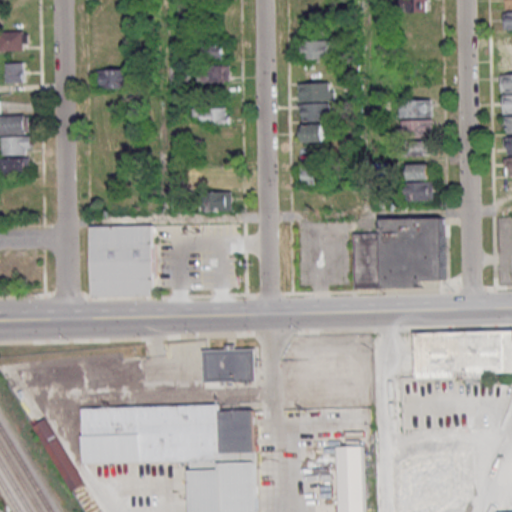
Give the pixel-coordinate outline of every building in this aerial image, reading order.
[(397,0),(398,12),(429,12),(428,0),(397,0)] [(0,50),(26,50),(26,31),(0,30),(0,50)] [(330,59),(330,39),(302,39),(302,59),(330,59)] [(226,42),(203,42),(203,61),(226,61),(226,42)] [(511,53),(503,53),(503,113),(511,113),(511,53)] [(23,82),(23,62),(5,62),(5,83),(23,82)] [(200,82),(230,82),(230,64),(200,64),(200,82)] [(101,87),(128,87),(128,68),(101,68),(101,87)] [(301,83),(301,120),(332,120),(332,83),(301,83)] [(434,117),(434,99),(401,99),(401,117),(434,117)] [(203,124),(231,124),(231,107),(194,107),(194,114),(203,114),(203,124)] [(0,154),(31,154),(31,134),(26,134),(26,114),(0,114),(0,154)] [(402,119),(402,138),(435,138),(435,119),(402,119)] [(300,125),(300,141),(325,141),(325,125),(300,125)] [(431,155),(431,142),(407,142),(407,155),(431,155)] [(30,158),(0,158),(0,177),(30,177),(30,158)] [(435,200),(435,163),(407,163),(407,200),(435,200)] [(302,184),(329,183),(328,166),(302,166),(302,184)] [(205,186),(229,186),(229,169),(205,169),(205,186)] [(306,206),(331,206),(331,190),(306,190),(306,206)] [(207,210),(233,210),(233,191),(207,191),(207,210)] [(445,280),(445,217),(383,218),(383,233),(355,233),(356,289),(420,288),(420,280),(445,280)] [(156,225),(91,226),(91,296),(157,296),(156,225)] [(511,330),(412,332),(413,380),(486,378),(486,373),(511,372),(511,330)] [(256,348),(203,349),(204,385),(257,384),(256,348)] [(257,511),(256,410),(221,411),(221,405),(82,407),(83,462),(191,461),(191,511),(257,511)] [(35,424),(68,491),(82,484),(48,417),(35,424)] [(366,511),(366,445),(340,445),(340,511),(366,511)]
